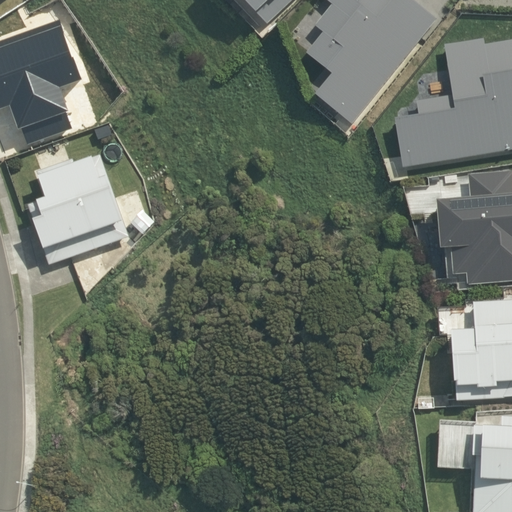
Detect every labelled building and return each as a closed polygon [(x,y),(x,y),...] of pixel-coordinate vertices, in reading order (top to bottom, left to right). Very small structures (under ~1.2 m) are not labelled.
[(245,0),(270,26),(295,0),(245,0)] [(355,125),(438,19),(413,0),(396,0),(395,2),(393,0),(327,0),(335,6),(318,27),(327,34),(310,55),(336,76),(319,97),(355,125)] [(59,16),(0,38),(0,106),(0,107),(10,104),(19,128),(24,126),(31,141),(72,126),(66,111),(70,110),(61,86),(83,78),(59,16)] [(406,169),(511,152),(511,42),(488,46),(487,40),(447,46),(456,96),(420,102),(422,117),(399,120),(406,169)] [(114,136),(110,127),(97,132),(100,141),(114,136)] [(52,267),(133,238),(113,179),(111,180),(103,156),(77,166),(75,160),(39,173),(48,200),(31,206),(52,267)] [(511,173),(471,177),(473,199),(442,202),(446,251),(455,251),(457,277),(470,276),(471,286),(511,282),(511,173)] [(479,333),(457,334),(461,404),(511,399),(511,302),(477,305),(479,333)] [(506,429),(479,428),(477,458),(479,458),(476,511),(511,511),(511,418),(506,418),(506,429)]
